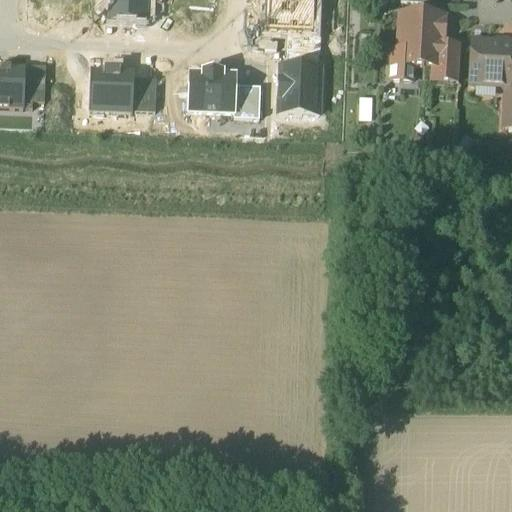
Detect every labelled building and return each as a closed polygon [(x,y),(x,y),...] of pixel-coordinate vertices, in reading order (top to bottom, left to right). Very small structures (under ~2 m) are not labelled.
[(399,0),(399,7),(431,9),(431,0),(399,0)] [(441,22),(400,19),(398,55),(398,56),(400,57),(405,61),(404,70),(412,71),(431,72),(439,72),(440,50),(440,43),(442,43),(443,27),(441,27),(441,22)] [(511,48),(471,47),(469,88),(511,90),(511,48)] [(459,51),(440,50),(439,72),(431,72),(430,85),(457,87),(459,51)] [(398,55),(390,54),(388,85),(411,87),(412,71),(404,70),(405,61),(400,57),(398,56),(398,55)] [(511,96),(504,96),(502,132),(511,132),(511,96)]
